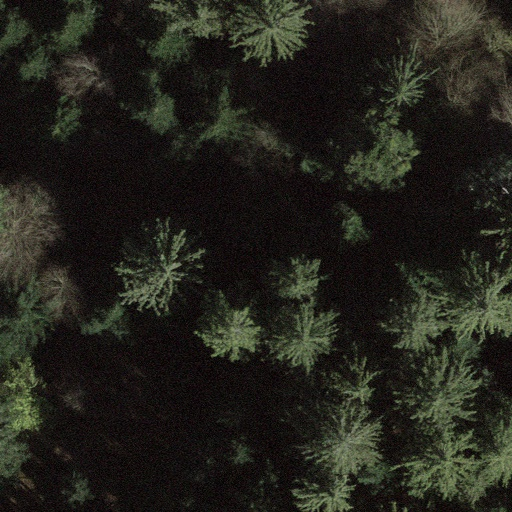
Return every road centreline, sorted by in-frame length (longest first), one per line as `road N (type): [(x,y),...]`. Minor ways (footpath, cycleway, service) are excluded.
road 1 (track): [(0,369),(190,163),(302,64),(394,0)]
road 2 (track): [(167,188),(511,174)]
